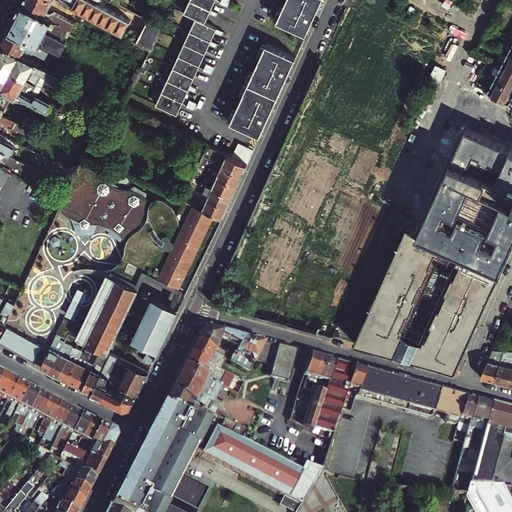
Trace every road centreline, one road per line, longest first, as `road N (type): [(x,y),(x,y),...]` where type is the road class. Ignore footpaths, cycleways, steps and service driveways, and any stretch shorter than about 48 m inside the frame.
road 1 (residential): [(194,310),(334,0)]
road 2 (residential): [(334,349),(448,94),(496,117)]
road 3 (residential): [(0,357),(136,427)]
road 4 (residential): [(194,310),(334,349)]
road 5 (residential): [(334,349),(463,385)]
road 6 (residential): [(136,427),(194,310)]
